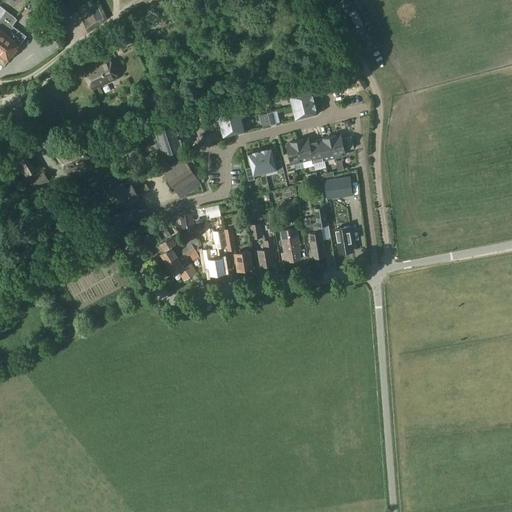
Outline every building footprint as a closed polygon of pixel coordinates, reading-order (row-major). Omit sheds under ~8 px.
[(65,0),(62,0),(53,5),(60,20),(72,16),(65,0)] [(0,62),(5,66),(21,44),(27,36),(13,25),(18,19),(0,5),(0,62)] [(162,10),(142,20),(146,29),(157,24),(159,28),(168,23),(162,10)] [(118,39),(108,44),(112,51),(121,47),(118,39)] [(109,58),(84,69),(93,89),(118,78),(109,58)] [(297,86),(281,90),(283,100),(291,98),(293,106),(314,101),(311,89),(299,92),(297,86)] [(253,94),(246,96),(248,104),(255,102),(253,94)] [(224,111),(218,112),(221,124),(242,119),(239,108),(245,106),(243,99),(230,102),(231,109),(224,111)] [(314,101),(293,106),(296,118),(317,113),(314,101)] [(277,110),(268,113),(270,124),(270,125),(277,123),(277,122),(279,121),(277,110)] [(268,112),(260,114),(263,125),(270,124),(268,113),(268,112)] [(242,119),(221,124),(224,135),(245,130),(242,119)] [(162,120),(148,125),(151,134),(152,133),(156,143),(179,135),(178,133),(179,132),(177,125),(176,125),(175,123),(162,128),(160,122),(163,121),(162,120)] [(336,135),(330,136),(332,147),(353,142),(351,136),(342,138),(341,134),(336,135)] [(179,135),(156,143),(159,152),(157,152),(160,161),(175,156),(174,156),(172,157),(170,151),(183,146),(182,144),(183,144),(181,137),(180,137),(179,135)] [(324,138),(319,139),(324,159),(335,156),(332,147),(330,136),(324,138)] [(303,139),(297,140),(302,160),(312,158),(313,162),(314,161),(308,138),(303,139)] [(308,138),(314,161),(324,159),(319,139),(309,142),(308,138)] [(83,140),(57,152),(66,172),(79,166),(81,171),(93,166),(91,162),(92,161),(83,140)] [(289,152),(283,154),(288,173),(295,171),(295,162),(302,160),(297,140),(292,141),(292,142),(287,143),(289,152)] [(353,142),(332,147),(335,156),(346,154),(345,150),(354,148),(353,142)] [(272,147),(260,150),(265,171),(277,168),(277,172),(278,173),(284,171),(281,159),(275,161),(272,147)] [(252,166),(246,168),(249,180),(255,179),(254,174),(265,171),(260,150),(248,153),(252,166)] [(120,159),(126,164),(133,156),(127,151),(120,159)] [(183,156),(163,170),(180,197),(201,183),(205,180),(190,154),(184,158),(183,156)] [(27,155),(17,161),(26,176),(36,170),(27,155)] [(342,160),(336,161),(338,171),(344,169),(342,160)] [(43,170),(29,178),(35,188),(49,180),(43,170)] [(350,175),(324,179),(327,198),(353,194),(350,175)] [(122,183),(115,188),(119,193),(126,204),(139,196),(145,191),(149,189),(146,184),(142,186),(136,190),(132,185),(126,189),(122,183)] [(294,200),(284,202),(286,210),(296,208),(294,200)] [(208,206),(205,207),(206,215),(209,214),(210,218),(221,215),(219,204),(208,206)] [(315,232),(309,233),(310,240),(312,252),(309,252),(310,257),(326,255),(321,225),(329,224),(325,205),(314,207),(318,226),(314,226),(315,232)] [(192,213),(181,215),(183,228),(184,228),(184,230),(188,230),(187,227),(194,226),(192,213)] [(310,218),(302,219),(304,226),(311,225),(310,218)] [(261,222),(250,224),(252,239),(264,237),(261,222)] [(344,227),(336,229),(340,252),(353,250),(352,242),(354,242),(351,226),(344,227)] [(232,228),(224,229),(228,251),(236,249),(232,228)] [(216,247),(203,249),(206,267),(210,266),(211,274),(214,274),(214,275),(216,276),(221,275),(222,274),(221,273),(225,272),(222,257),(220,257),(218,248),(227,246),(224,229),(213,231),(216,247)] [(281,238),(279,240),(280,243),(282,244),(283,244),(285,253),(280,254),(282,262),(300,259),(299,249),(300,249),(298,235),(292,236),(291,230),(281,232),(282,238),(281,238)] [(166,250),(161,253),(168,264),(178,257),(172,247),(176,244),(171,237),(162,243),(166,250)] [(266,249),(259,250),(261,266),(274,264),(273,256),(274,255),(272,240),(265,241),(266,249)] [(189,245),(186,246),(191,254),(197,250),(192,243),(189,245)] [(186,246),(181,250),(184,254),(186,257),(191,254),(186,246)] [(250,250),(235,253),(238,270),(253,267),(250,250)] [(178,257),(168,264),(171,269),(170,270),(173,274),(174,274),(175,274),(179,271),(184,279),(196,271),(191,263),(188,265),(184,260),(187,259),(186,257),(184,254),(179,257),(178,257)]
